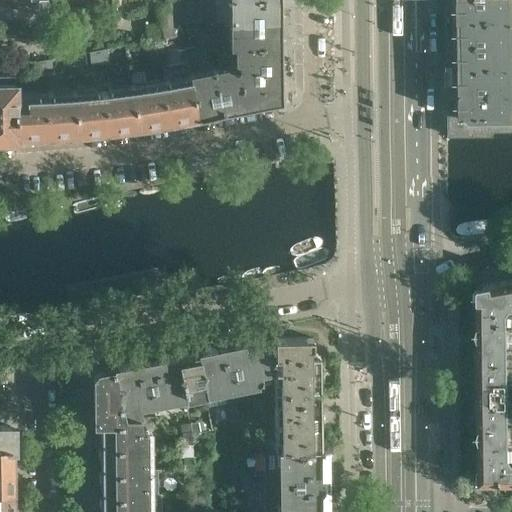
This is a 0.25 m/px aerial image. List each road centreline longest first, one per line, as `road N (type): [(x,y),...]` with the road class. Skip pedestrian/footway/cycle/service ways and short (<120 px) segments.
road 1 (residential): [(51,361),(369,285)]
road 2 (residential): [(29,170),(309,121)]
road 3 (tertiary): [(421,272),(418,0)]
road 4 (tertiary): [(422,511),(421,272)]
road 5 (tertiary): [(369,285),(378,511)]
road 6 (tertiary): [(363,113),(369,285)]
road 7 (residential): [(51,361),(53,511)]
